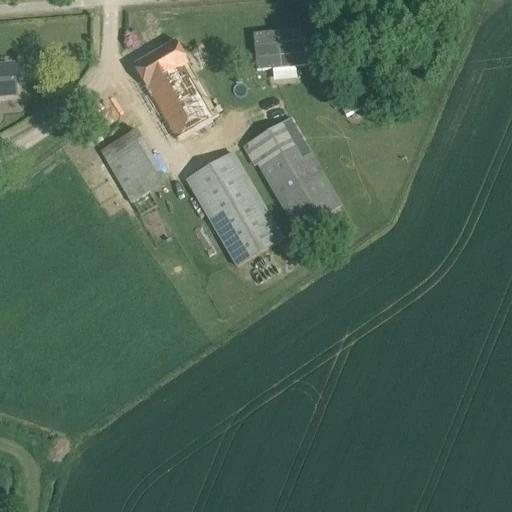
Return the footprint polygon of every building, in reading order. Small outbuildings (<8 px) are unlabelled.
[(303,31),(254,35),(258,72),(307,67),(303,31)] [(189,64),(187,60),(177,43),(134,67),(147,89),(148,88),(177,139),(212,119),(182,68),(189,64)] [(0,97),(17,96),(16,88),(15,68),(0,68),(0,97)] [(293,120),(246,147),(297,234),(343,207),(293,120)] [(109,149),(129,203),(166,189),(146,135),(109,149)] [(226,158),(187,182),(238,268),(277,245),(284,241),(234,154),(226,158)]
